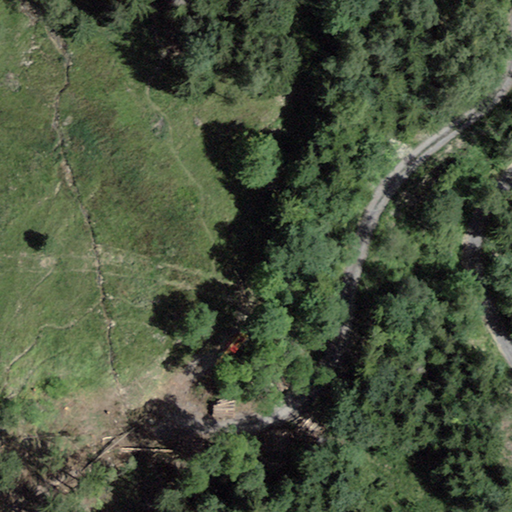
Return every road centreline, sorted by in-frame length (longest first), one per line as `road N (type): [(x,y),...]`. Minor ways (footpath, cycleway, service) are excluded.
road 1 (track): [(310,0),(303,93),(273,176),(240,316),(177,409),(184,416),(272,416),(301,400),(330,367),(348,267),(380,192),(426,146),(483,110),(511,70)]
road 2 (track): [(511,351),(487,310),(472,252),(511,176)]
